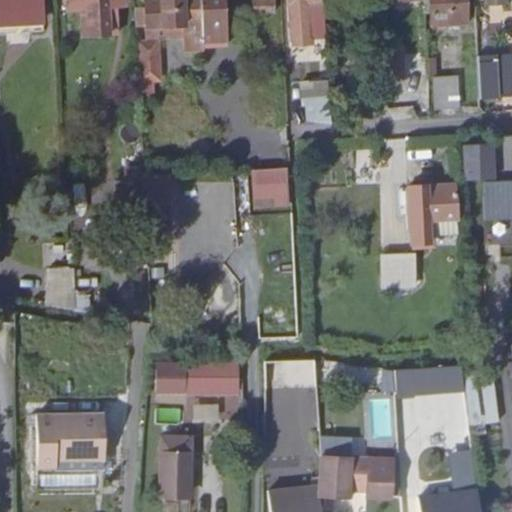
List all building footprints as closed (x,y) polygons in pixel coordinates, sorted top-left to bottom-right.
[(0,0),(0,32),(44,30),(42,0),(0,0)] [(127,8),(126,0),(66,0),(67,8),(82,7),(84,34),(119,33),(118,8),(127,8)] [(144,0),(146,37),(182,36),(183,52),(201,51),(201,47),(225,45),(222,0),(144,0)] [(272,12),(271,0),(260,0),(260,12),(272,12)] [(322,16),(321,0),(290,0),(292,18),(307,17),(322,16)] [(324,0),(325,12),(332,12),(333,16),(344,15),(349,14),(348,0),(324,0)] [(463,8),(462,0),(431,0),(432,13),(436,13),(436,8),(463,8)] [(345,27),(344,15),(333,16),(333,28),(345,27)] [(308,38),(311,38),(323,37),(322,16),(307,17),(308,38)] [(308,38),(307,17),(292,18),(293,46),(312,45),(311,38),(308,38)] [(161,94),(158,41),(141,41),(144,95),(161,94)] [(437,69),(455,68),(453,42),(436,43),(437,69)] [(403,73),(401,45),(389,45),(390,74),(403,73)] [(511,54),(479,56),(481,96),(506,95),(505,86),(511,85),(511,54)] [(440,106),(460,106),(459,76),(439,77),(440,106)] [(294,123),(331,122),(331,117),(331,111),(330,101),(322,102),(322,108),(294,109),(294,123)] [(404,138),(386,139),(387,173),(406,172),(404,138)] [(493,177),(492,144),(475,144),(476,178),(493,177)] [(136,172),(136,161),(126,160),(125,172),(136,172)] [(256,169),(257,203),(288,201),(287,168),(256,169)] [(164,177),(145,179),(145,182),(146,197),(165,196),(164,177)] [(457,212),(455,177),(409,179),(412,237),(429,236),(429,213),(457,212)] [(511,181),(487,182),(487,221),(511,220),(511,181)] [(130,211),(146,210),(146,197),(145,182),(129,182),(130,211)] [(210,203),(209,187),(186,188),(187,204),(210,203)] [(146,210),(147,234),(157,232),(157,227),(167,226),(165,196),(146,197),(146,210)] [(414,280),(413,249),(387,249),(388,281),(414,280)] [(49,306),(76,305),(75,269),(47,270),(49,306)] [(267,431),(318,430),(317,360),(266,361),(267,431)] [(234,362),(154,362),(154,396),(234,395),(234,362)] [(469,425),(498,425),(497,384),(480,384),(480,375),(468,375),(469,425)] [(156,408),(157,422),(181,422),(181,408),(156,408)] [(390,427),(391,416),(385,415),(385,420),(382,420),(381,427),(390,427)] [(58,459),(106,458),(105,416),(39,417),(39,471),(58,470),(58,465),(58,459)] [(159,501),(197,502),(198,435),(160,434),(159,501)] [(323,475),(324,494),(332,496),(353,497),(353,489),(372,490),(372,498),(394,499),(395,468),(373,467),(373,463),(354,462),(353,476),(332,475),(323,475)] [(275,511),(325,511),(324,494),(323,474),(317,478),(318,486),(274,489),(275,511)] [(422,511),(482,511),(477,475),(464,478),(467,493),(421,499),(422,511)]
